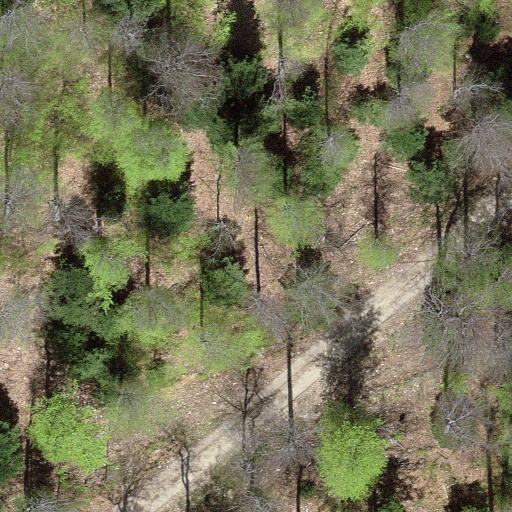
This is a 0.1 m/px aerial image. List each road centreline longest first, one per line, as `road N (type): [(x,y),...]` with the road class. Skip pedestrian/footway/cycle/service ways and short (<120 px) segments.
road 1 (track): [(133,511),(267,413),(511,189)]
road 2 (track): [(367,321),(0,472)]
road 3 (track): [(267,413),(511,322)]
